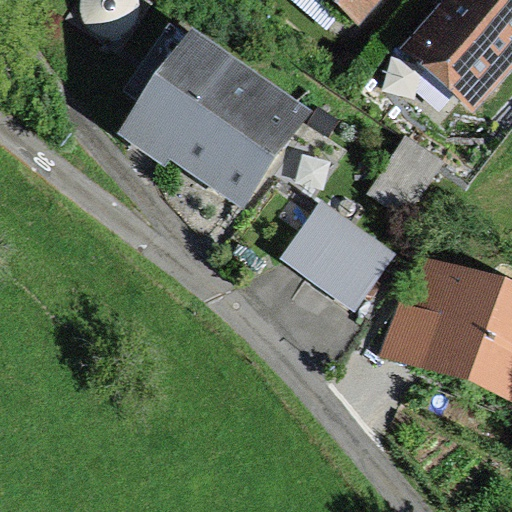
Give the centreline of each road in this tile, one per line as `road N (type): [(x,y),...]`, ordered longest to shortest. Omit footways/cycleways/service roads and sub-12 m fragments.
road 1 (residential): [(184,273),(415,511)]
road 2 (residential): [(0,13),(145,200),(184,273)]
road 3 (residential): [(0,125),(184,273)]
